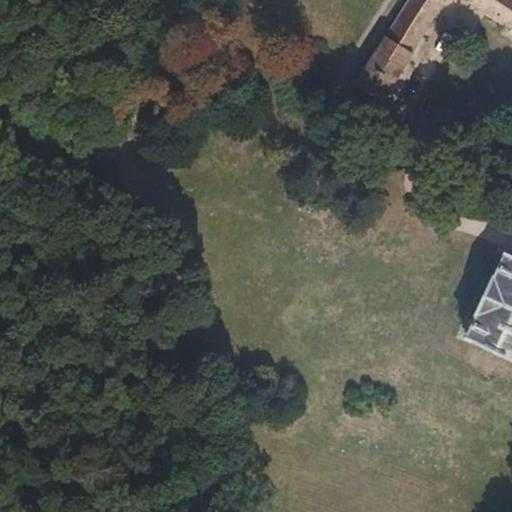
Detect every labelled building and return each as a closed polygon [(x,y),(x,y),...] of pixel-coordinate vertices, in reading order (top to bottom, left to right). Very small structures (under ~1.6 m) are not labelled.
[(412,54),(442,8),(430,0),(410,0),(387,38),(412,54)] [(511,0),(430,0),(442,8),(447,0),(462,0),(511,31),(511,0)] [(412,54),(387,38),(358,85),(383,99),(412,54)] [(92,52),(62,41),(53,63),(82,75),(84,70),(100,77),(106,62),(90,55),(92,52)] [(463,335),(511,357),(511,256),(503,252),(490,279),(495,282),(482,310),(476,307),(463,335)]
